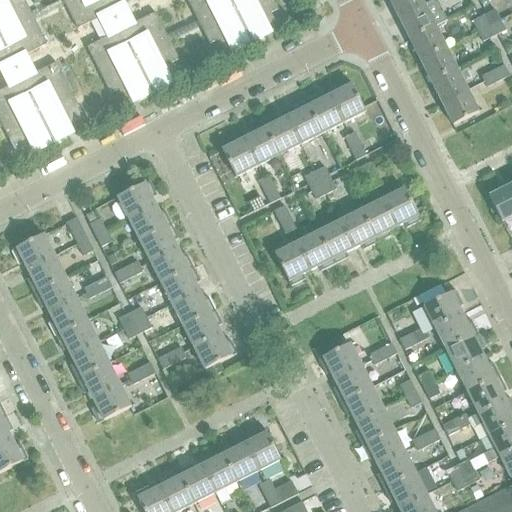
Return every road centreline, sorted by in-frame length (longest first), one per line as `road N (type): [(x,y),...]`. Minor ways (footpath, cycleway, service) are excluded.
road 1 (residential): [(511,326),(361,31)]
road 2 (residential): [(154,134),(361,31)]
road 3 (residential): [(257,334),(154,134)]
road 4 (residential): [(100,511),(0,316)]
road 5 (residential): [(0,212),(154,134)]
road 6 (residential): [(360,511),(296,380)]
